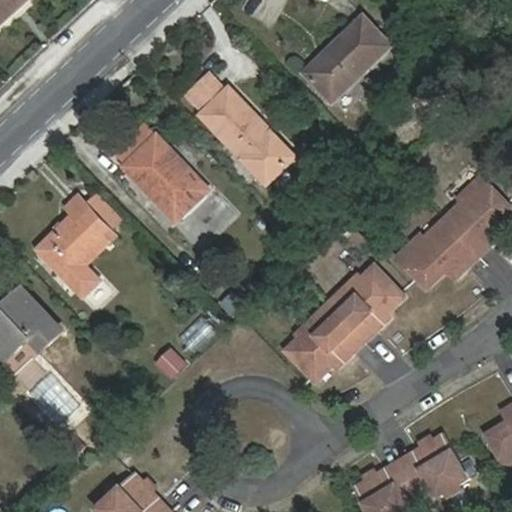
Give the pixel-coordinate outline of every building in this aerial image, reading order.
[(0,0),(0,26),(29,0),(0,0)] [(307,74),(335,103),(394,46),(366,17),(307,74)] [(191,96),(207,113),(203,116),(271,185),(300,158),(232,89),(228,92),(212,75),(191,96)] [(179,223),(213,191),(148,125),(117,155),(128,166),(127,168),(179,223)] [(491,224),(510,206),(488,182),(446,221),(480,258),(503,236),(491,224)] [(103,281),(89,266),(119,237),(81,198),(69,208),(77,216),(41,250),(87,298),(103,281)] [(446,221),(404,261),(427,285),(446,267),(458,279),(480,258),(446,221)] [(361,276),(330,306),(366,343),(392,318),(385,311),(403,294),(380,270),(368,283),(361,276)] [(0,316),(0,358),(6,364),(34,339),(44,349),(65,331),(26,291),(0,316)] [(248,313),(240,304),(225,318),(234,327),(248,313)] [(330,306),(299,335),(305,342),(292,355),(315,378),(333,361),(340,368),(366,343),(330,306)] [(176,350),(161,364),(175,378),(189,364),(176,350)] [(509,468),(511,466),(511,407),(506,411),(511,421),(511,427),(492,439),(509,468)] [(416,455),(420,461),(407,469),(422,494),(435,486),(442,497),(472,479),(446,436),(416,455)] [(414,511),(409,502),(422,494),(407,469),(394,477),(390,470),(360,488),(373,511),(414,511)] [(171,511),(138,476),(102,510),(103,511),(171,511)]
